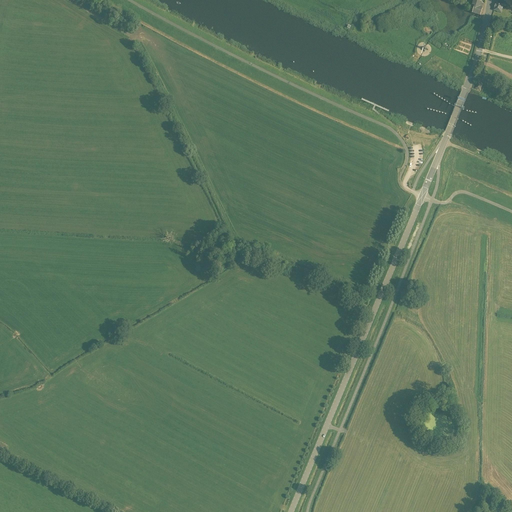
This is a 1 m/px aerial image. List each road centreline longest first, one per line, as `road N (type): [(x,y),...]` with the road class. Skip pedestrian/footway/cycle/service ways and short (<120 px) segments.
road 1 (secondary): [(290,511),(421,196)]
road 2 (secondary): [(421,196),(489,5)]
